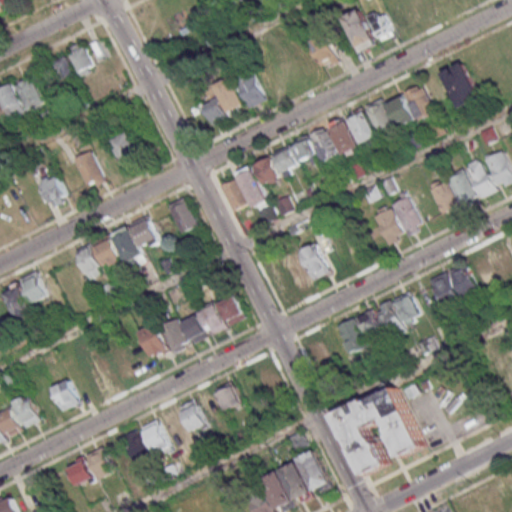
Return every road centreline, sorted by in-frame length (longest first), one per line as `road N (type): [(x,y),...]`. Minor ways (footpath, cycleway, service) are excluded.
road 1 (tertiary): [(100,0),(365,511)]
road 2 (residential): [(511,4),(0,263)]
road 3 (residential): [(0,472),(511,213)]
road 4 (residential): [(511,442),(374,511)]
